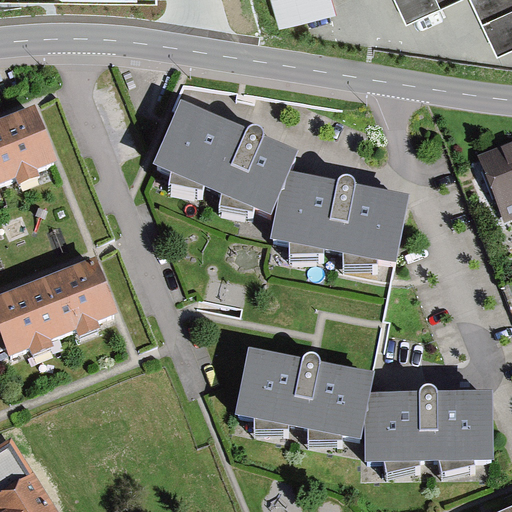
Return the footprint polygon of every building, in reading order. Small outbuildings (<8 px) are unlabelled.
[(270,0),(278,25),(332,12),(329,0),(270,0)] [(511,0),(401,0),(410,17),(446,0),(475,0),(499,50),(511,43),(511,0)] [(294,161),(178,112),(150,177),(266,226),(275,205),(270,251),(395,278),(407,208),(284,184),(294,161)] [(28,120),(0,131),(0,193),(49,174),(28,120)] [(511,145),(478,159),(504,225),(511,222),(511,145)] [(88,273),(0,306),(0,368),(1,371),(110,329),(88,273)] [(371,385),(248,359),(234,425),(357,451),(362,430),(366,476),(491,475),(492,405),(367,406),(371,385)] [(40,511),(4,456),(0,459),(0,511),(40,511)]
